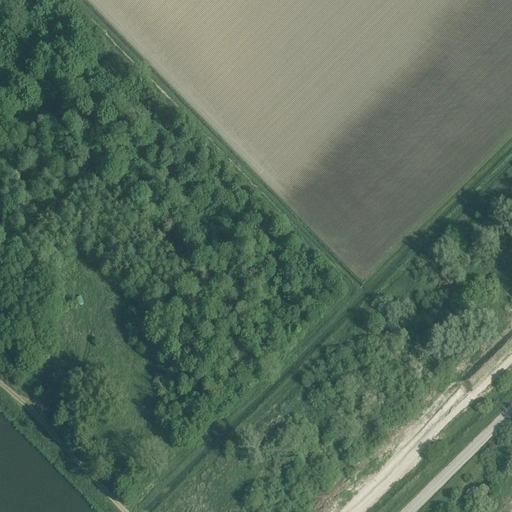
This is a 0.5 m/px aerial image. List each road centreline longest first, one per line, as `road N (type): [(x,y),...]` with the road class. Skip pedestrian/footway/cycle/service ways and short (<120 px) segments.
road 1 (track): [(156,511),(511,158)]
road 2 (track): [(339,511),(511,360)]
road 3 (track): [(0,380),(124,511)]
road 4 (tertiary): [(407,511),(511,410)]
